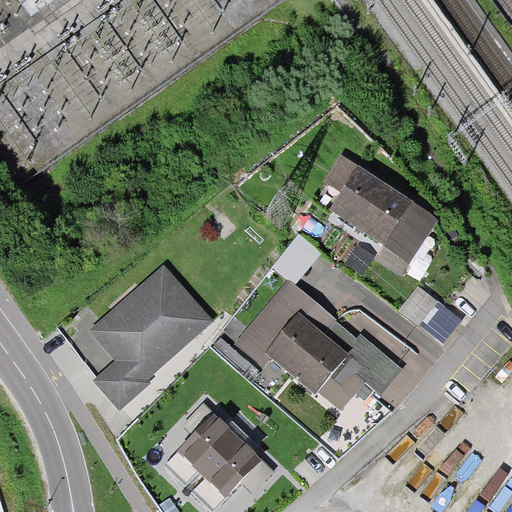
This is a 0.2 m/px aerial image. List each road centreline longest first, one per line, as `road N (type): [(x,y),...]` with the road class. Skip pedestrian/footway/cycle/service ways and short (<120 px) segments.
road 1 (residential): [(297,511),(435,386),(499,293)]
road 2 (unclassified): [(74,511),(51,421),(0,341)]
